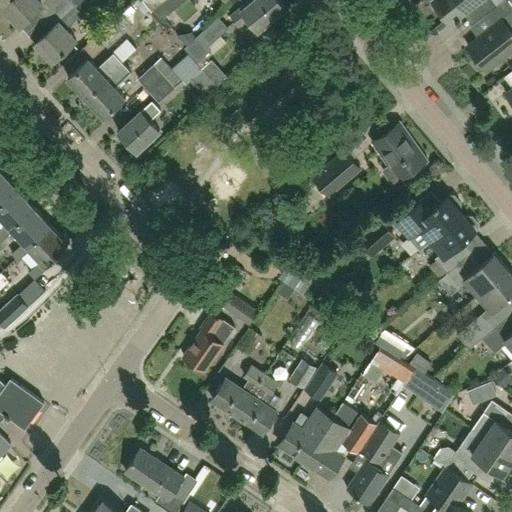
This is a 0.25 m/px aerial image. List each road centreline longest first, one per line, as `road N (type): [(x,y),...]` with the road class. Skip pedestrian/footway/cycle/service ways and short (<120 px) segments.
road 1 (residential): [(113,382),(177,294),(179,277),(0,73)]
road 2 (residential): [(511,210),(335,0)]
road 3 (residential): [(309,511),(113,382)]
road 4 (residential): [(22,511),(113,382)]
